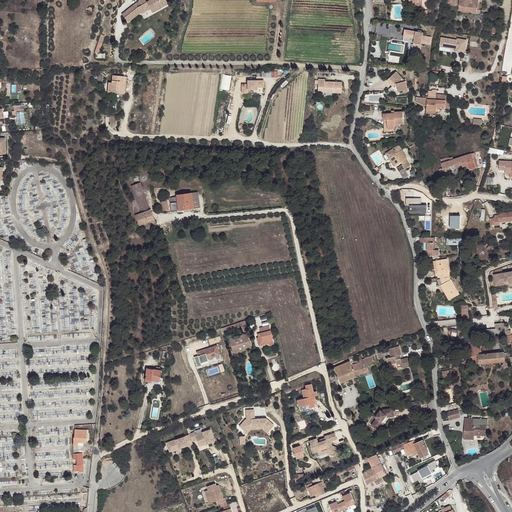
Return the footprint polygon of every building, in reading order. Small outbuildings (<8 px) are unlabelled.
[(169,4),(167,0),(162,0),(162,1),(161,0),(152,0),(149,2),(148,0),(141,0),(142,1),(141,2),(138,3),(137,3),(123,12),(129,21),(142,12),(143,14),(152,9),(157,9),(164,6),(169,4)] [(404,0),(404,5),(414,5),(414,8),(423,8),(423,0),(404,0)] [(479,0),(459,0),(458,12),(477,14),(479,0)] [(410,28),(405,27),(403,40),(410,41),(408,55),(419,57),(420,53),(412,51),(414,37),(408,37),(410,28)] [(418,30),(410,28),(408,37),(414,37),(412,51),(420,53),(421,43),(431,45),(432,36),(423,34),(423,31),(418,30)] [(96,53),(100,53),(106,36),(102,35),(96,53)] [(457,37),(457,39),(441,36),(439,45),(456,48),(455,51),(465,52),(467,39),(457,37)] [(397,87),(398,90),(408,88),(406,80),(396,70),(387,79),(394,85),(396,82),(398,82),(399,86),(397,86),(397,87)] [(124,92),(125,75),(114,73),(113,81),(110,81),(110,91),(124,92)] [(220,89),(229,91),(231,76),(223,74),(220,89)] [(248,84),(242,84),(243,92),(248,92),(248,88),(258,88),(258,86),(264,86),(264,80),(248,80),(248,84)] [(326,80),(319,80),(319,87),(325,88),(325,92),(325,93),(342,94),(343,83),(326,82),(326,80)] [(428,97),(428,98),(437,99),(437,93),(438,89),(429,91),(429,96),(428,97)] [(428,97),(416,95),(415,100),(423,104),(426,104),(427,98),(428,98),(428,97)] [(428,98),(427,98),(426,104),(426,108),(436,109),(440,109),(441,106),(446,106),(447,100),(437,99),(428,98)] [(395,111),(395,112),(385,112),(385,119),(387,119),(388,128),(394,128),(394,126),(400,125),(400,123),(404,123),(403,110),(395,111)] [(385,119),(385,112),(383,112),(384,132),(394,131),(394,128),(388,128),(387,119),(385,119)] [(400,150),(397,146),(387,152),(390,156),(395,165),(402,161),(403,163),(398,167),(400,171),(405,168),(411,164),(407,157),(408,156),(403,148),(400,150)] [(439,168),(441,172),(450,170),(449,165),(454,163),(456,168),(461,166),(462,169),(469,167),(469,169),(479,166),(476,156),(473,157),(472,152),(454,158),(453,156),(450,157),(451,159),(448,160),(447,157),(447,156),(440,158),(443,167),(439,168)] [(511,161),(501,162),(501,170),(508,170),(508,171),(511,171),(511,161)] [(410,175),(405,168),(400,171),(405,178),(410,175)] [(139,206),(148,202),(138,184),(130,188),(139,206)] [(199,191),(192,193),(194,208),(201,207),(199,191)] [(194,208),(192,193),(178,195),(178,197),(170,198),(172,211),(179,210),(194,208)] [(423,197),(408,197),(408,205),(412,205),(412,212),(429,212),(429,204),(423,204),(421,204),(421,202),(423,202),(423,197)] [(152,210),(148,202),(139,206),(144,214),(152,210)] [(152,210),(144,214),(137,218),(142,227),(157,220),(152,210)] [(495,217),(496,224),(496,225),(501,225),(501,222),(510,221),(511,220),(511,211),(500,213),(500,215),(500,216),(496,217),(495,217)] [(461,216),(451,216),(450,228),(460,228),(461,216)] [(437,250),(435,250),(435,237),(416,237),(417,242),(429,242),(429,255),(440,255),(440,250),(437,250)] [(445,257),(438,258),(439,263),(437,263),(438,269),(436,270),(435,270),(434,270),(435,277),(436,277),(440,285),(439,286),(441,291),(443,290),(449,300),(459,294),(449,277),(449,274),(445,257)] [(511,271),(496,274),(497,283),(508,281),(509,284),(511,283),(511,271)] [(496,274),(493,275),(495,286),(509,284),(508,281),(497,283),(496,274)] [(243,326),(242,322),(223,328),(225,332),(243,326)] [(270,341),(274,340),(271,325),(262,328),(263,332),(263,336),(260,337),(259,337),(261,345),(270,343),(270,341)] [(465,337),(463,337),(467,355),(471,354),(471,356),(476,355),(475,351),(478,350),(475,335),(474,328),(471,329),(472,336),(470,336),(469,330),(463,331),(465,337)] [(250,340),(249,337),(247,336),(243,337),(241,339),(239,338),(238,341),(234,342),(233,345),(235,352),(238,354),(240,353),(241,351),(243,352),(244,352),(246,348),(248,348),(250,349),(252,346),(251,343),(249,341),(250,340)] [(195,356),(198,366),(202,365),(201,362),(209,360),(208,359),(221,355),(218,345),(202,350),(203,354),(199,355),(195,356)] [(398,357),(399,357),(404,356),(402,346),(391,349),(393,358),(389,359),(390,366),(399,364),(399,366),(404,365),(405,369),(413,367),(410,358),(404,361),(403,359),(400,360),(399,360),(398,357)] [(475,351),(476,355),(477,360),(504,358),(503,347),(478,350),(475,351)] [(364,357),(367,364),(373,361),(371,354),(364,357)] [(360,361),(352,365),(355,371),(367,365),(367,364),(364,357),(359,359),(360,361)] [(352,365),(350,361),(334,367),(341,382),(357,376),(355,371),(352,365)] [(355,371),(357,376),(369,370),(367,365),(355,371)] [(152,379),(160,380),(162,369),(161,369),(157,368),(147,367),(146,380),(152,381),(152,379)] [(306,387),(301,388),(303,397),(297,398),(299,406),(308,403),(309,407),(314,405),(312,398),(314,397),(314,395),(316,394),(315,389),(312,390),(311,383),(305,384),(306,387)] [(301,384),(283,390),(285,394),(303,387),(301,384)] [(454,407),(447,409),(449,417),(456,415),(454,407)] [(254,420),(253,419),(253,409),(245,410),(246,418),(249,417),(249,419),(246,419),(244,420),(239,426),(244,430),(247,426),(250,428),(262,427),(267,432),(273,425),(265,418),(256,419),(256,420),(254,420)] [(374,427),(381,432),(384,426),(382,425),(386,418),(388,418),(395,417),(394,409),(384,410),(383,412),(381,411),(376,419),(378,420),(374,427)] [(488,416),(465,415),(465,424),(467,425),(467,427),(465,427),(464,435),(475,436),(475,432),(486,432),(487,422),(488,422),(488,416)] [(266,433),(267,432),(262,427),(250,428),(247,426),(244,430),(248,434),(251,430),(262,429),(266,433)] [(73,427),(73,444),(84,444),(84,440),(86,440),(86,427),(73,427)] [(206,443),(206,445),(214,442),(210,430),(201,433),(200,430),(194,432),(194,433),(189,435),(190,435),(192,442),(196,441),(198,446),(206,443)] [(312,445),(311,446),(314,453),(319,451),(330,448),(333,449),(331,453),(335,455),(338,447),(334,446),(333,441),(338,439),(336,433),(326,437),(326,438),(321,440),(319,441),(319,438),(311,441),(312,445)] [(192,442),(190,435),(166,444),(168,451),(180,446),(181,448),(187,446),(186,444),(192,442)] [(419,454),(421,458),(430,454),(424,439),(417,442),(416,442),(414,443),(418,451),(419,454)] [(408,455),(414,453),(418,451),(414,443),(413,440),(408,443),(407,440),(402,442),(404,446),(408,455)] [(402,446),(404,446),(402,442),(391,447),(393,452),(403,448),(402,446)] [(293,447),(296,457),(304,455),(300,444),(293,447)] [(79,469),(84,469),(83,452),(74,452),(74,458),(77,458),(77,464),(74,464),(74,470),(79,470),(79,469)] [(381,463),(379,458),(376,454),(368,458),(372,467),(364,471),(364,472),(363,474),(363,476),(364,478),(365,480),(367,484),(374,480),(376,485),(385,481),(382,476),(387,473),(381,463)] [(419,471),(411,475),(415,482),(418,480),(420,482),(427,478),(426,476),(436,471),(435,469),(439,466),(438,465),(440,464),(438,460),(436,461),(436,460),(427,465),(428,465),(419,470),(419,471)] [(361,468),(359,462),(354,464),(322,477),(323,479),(326,477),(327,479),(355,467),(356,469),(356,470),(361,468)] [(304,474),(295,475),(296,484),(297,484),(297,483),(299,483),(299,481),(305,480),(305,479),(307,478),(307,475),(304,476),(304,474)] [(312,485),(307,488),(311,497),(316,495),(322,492),(318,483),(312,485)] [(219,504),(225,502),(223,498),(222,499),(216,485),(214,486),(213,484),(205,488),(206,491),(203,492),(205,499),(209,498),(211,503),(214,502),(216,506),(219,504)] [(205,499),(203,492),(200,494),(205,506),(211,503),(209,498),(205,499)] [(345,501),(338,504),(337,501),(329,504),(332,511),(337,511),(348,508),(347,506),(355,503),(350,493),(343,496),(345,501)]
